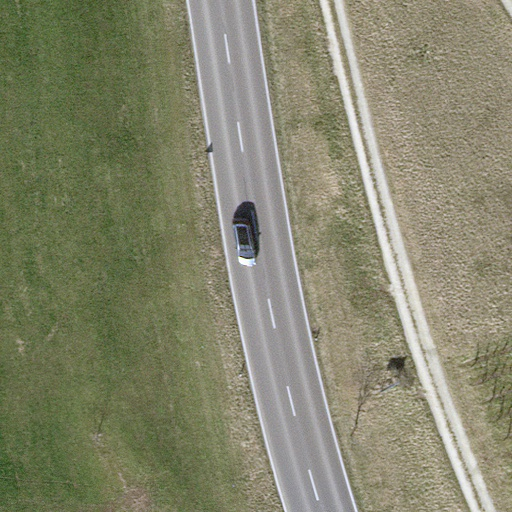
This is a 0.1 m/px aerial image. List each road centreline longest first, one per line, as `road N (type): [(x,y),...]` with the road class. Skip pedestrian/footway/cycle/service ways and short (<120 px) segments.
road 1 (track): [(332,0),(437,380),(490,511)]
road 2 (primary): [(215,0),(276,333),(328,511)]
